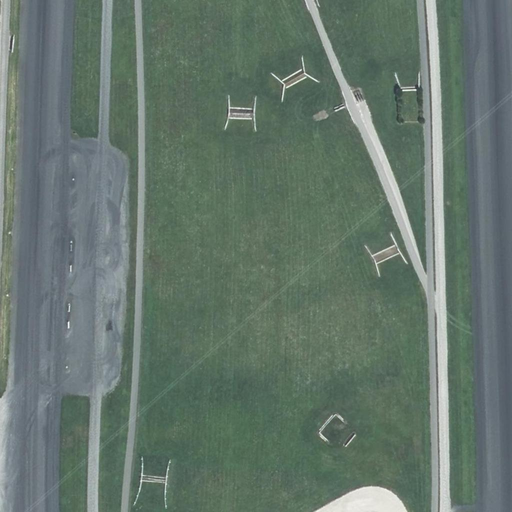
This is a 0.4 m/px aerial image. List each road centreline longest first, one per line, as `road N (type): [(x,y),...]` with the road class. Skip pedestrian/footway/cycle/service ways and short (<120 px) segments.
road 1 (unknown): [(137,0),(143,164),(126,511)]
road 2 (unknown): [(435,511),(420,0)]
road 3 (unknown): [(107,0),(93,511)]
road 4 (unknown): [(443,511),(429,0)]
road 5 (unknown): [(309,0),(429,291)]
